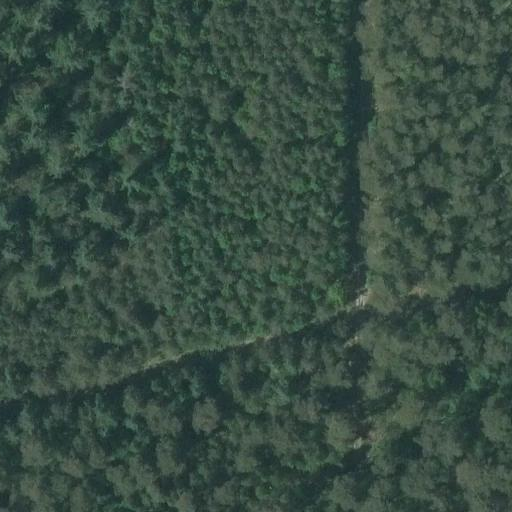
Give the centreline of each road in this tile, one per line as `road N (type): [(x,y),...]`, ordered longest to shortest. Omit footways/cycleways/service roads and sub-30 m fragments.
road 1 (track): [(0,408),(511,281)]
road 2 (track): [(365,0),(357,511)]
